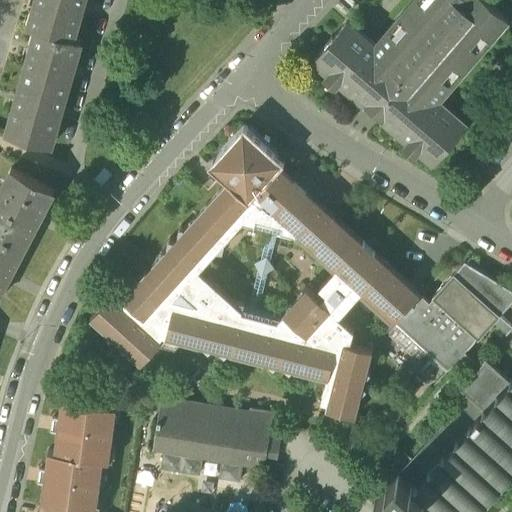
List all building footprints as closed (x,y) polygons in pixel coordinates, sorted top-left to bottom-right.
[(35,0),(28,26),(36,28),(74,37),(78,21),(77,20),(83,0),(35,0)] [(390,126),(434,163),(447,148),(442,144),(449,137),(453,141),(466,125),(438,101),(442,95),(438,92),(446,83),(450,86),(464,71),(459,67),(466,59),(470,63),(471,62),(467,58),(474,50),(478,54),(499,30),(494,26),(503,15),(485,0),(415,0),(419,3),(412,11),(408,7),(407,8),(411,12),(405,20),(400,16),(387,32),(391,36),(384,45),(379,41),(374,46),(346,22),(333,37),(337,41),(331,48),(326,45),(313,60),(357,97),(361,93),(369,100),(365,104),(367,105),(370,101),(385,113),(381,118),(382,118),(386,114),(394,121),(390,126)] [(419,3),(415,0),(414,0),(408,7),(412,11),(419,3)] [(411,12),(407,8),(400,16),(405,20),(411,12)] [(494,26),(499,30),(508,19),(503,15),(494,26)] [(81,40),(74,37),(36,28),(7,132),(51,145),(56,127),(55,127),(75,57),(76,57),(81,40)] [(391,36),(387,32),(379,41),(384,45),(391,36)] [(337,41),(333,37),(326,45),(331,48),(337,41)] [(467,58),(471,62),(478,54),(474,50),(467,58)] [(459,67),(464,71),(470,63),(466,59),(459,67)] [(438,92),(442,95),(450,86),(446,83),(438,92)] [(361,93),(357,97),(365,104),(369,100),(361,93)] [(386,114),(382,118),(390,126),(394,121),(386,114)] [(208,164),(220,174),(249,200),(254,195),(296,233),(336,269),(360,291),(392,320),(394,319),(418,292),(419,291),(281,166),(285,161),(281,157),(283,155),(273,146),(271,148),(269,147),(272,145),(262,136),(260,138),(258,137),(261,135),(251,126),(248,128),(244,124),(208,164)] [(442,144),(447,148),(453,141),(449,137),(442,144)] [(12,167),(0,188),(0,233),(24,246),(32,231),(31,231),(45,204),(46,205),(54,190),(12,167)] [(146,269),(123,294),(146,315),(193,262),(249,200),(220,174),(209,187),(204,183),(186,203),(197,213),(186,225),(187,226),(186,227),(181,226),(179,235),(175,239),(170,238),(168,248),(166,249),(165,248),(153,262),(155,264),(149,272),(146,269)] [(193,262),(199,267),(243,220),(255,222),(256,216),(282,224),(281,228),(296,233),(254,195),(249,200),(193,262)] [(277,318),(284,311),(259,305),(268,272),(274,268),(270,261),(277,235),(291,238),(296,233),(281,228),(282,224),(256,216),(255,222),(269,226),(261,259),(254,263),(258,270),(250,303),(245,302),(245,300),(231,297),(243,307),(242,309),(277,318)] [(14,265),(24,246),(0,233),(0,291),(2,289),(1,288),(14,264),(14,265)] [(478,338),(494,321),(500,315),(511,300),(511,289),(465,260),(454,272),(433,296),(434,297),(429,302),(418,292),(394,319),(394,320),(385,330),(417,360),(427,349),(448,369),(458,358),(464,352),(467,348),(468,349),(475,341),(474,340),(477,337),(478,338)] [(360,291),(336,269),(320,286),(327,293),(321,299),(307,286),(284,311),(277,318),(242,309),(243,307),(231,297),(199,267),(193,262),(146,315),(123,294),(120,292),(116,297),(163,339),(166,335),(200,344),(201,343),(202,343),(209,350),(213,346),(218,347),(225,354),(229,350),(231,350),(231,352),(265,361),(266,359),(267,360),(274,366),(278,362),(283,364),(290,370),(294,366),(295,367),(295,368),(327,376),(321,400),(328,401),(326,407),(356,414),(361,396),(360,395),(360,394),(367,387),(363,383),(364,378),(371,371),(367,367),(367,366),(369,366),(373,348),(351,342),(354,329),(339,315),(360,291)] [(141,362),(163,339),(116,297),(112,293),(91,316),(105,329),(106,328),(107,329),(110,338),(115,336),(120,340),(122,349),(127,347),(128,348),(127,349),(141,362)] [(511,327),(511,325),(500,315),(494,321),(507,333),(511,327)] [(458,358),(473,372),(480,365),(464,352),(458,358)] [(486,358),(480,365),(473,372),(460,387),(469,396),(483,408),(510,379),(486,358)] [(155,378),(164,379),(167,365),(158,363),(155,378)] [(410,511),(426,495),(444,511),(475,511),(511,472),(511,376),(510,379),(483,408),(469,396),(400,473),(398,472),(374,499),(388,511),(410,511)] [(155,447),(165,448),(202,454),(212,456),(212,458),(213,458),(213,456),(223,458),(241,461),(240,463),(242,463),(264,467),(273,411),(250,407),(249,409),(162,395),(153,448),(155,449),(155,447)] [(41,503),(90,510),(92,498),(98,499),(100,482),(97,482),(98,469),(102,470),(103,459),(105,447),(111,448),(115,417),(109,416),(110,404),(61,398),(59,417),(54,417),(52,431),(57,432),(54,450),(48,449),(45,469),(41,468),(39,483),(43,483),(41,503)] [(199,473),(202,454),(165,448),(162,467),(199,473)] [(240,480),(242,463),(240,463),(241,461),(223,458),(220,476),(240,480)]
